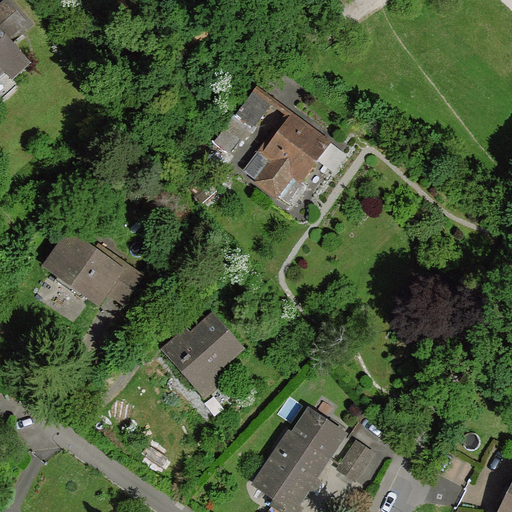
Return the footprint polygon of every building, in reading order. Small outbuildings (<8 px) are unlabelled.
[(0,74),(4,71),(13,80),(30,64),(9,41),(28,24),(7,1),(0,7),(0,74)] [(274,103),(257,89),(235,118),(252,130),(274,103)] [(289,115),(247,172),(277,197),(293,176),(302,182),(329,144),(289,115)] [(71,236),(48,268),(98,303),(108,292),(125,303),(143,277),(110,255),(105,261),(71,236)] [(215,316),(168,356),(199,390),(244,349),(215,316)] [(290,435),(256,485),(278,500),(281,497),(296,507),(346,435),(312,412),(294,438),(290,435)] [(373,454),(358,444),(340,469),(355,480),(373,454)] [(511,511),(511,489),(500,511),(511,511)]
